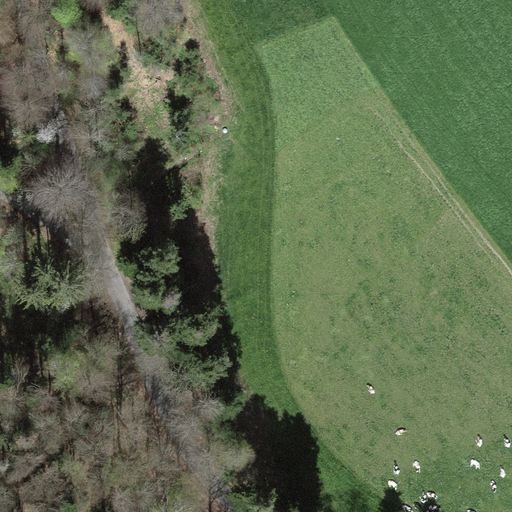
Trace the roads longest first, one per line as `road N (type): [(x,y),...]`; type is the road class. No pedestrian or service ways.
road 1 (unclassified): [(273,511),(173,397),(94,241)]
road 2 (unclassified): [(94,241),(20,0)]
road 3 (track): [(147,345),(89,380),(0,383)]
